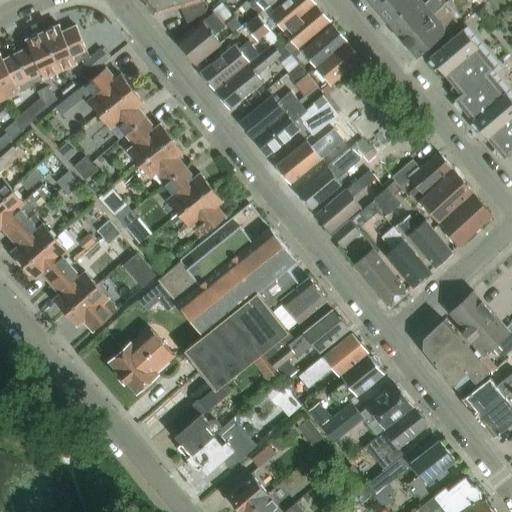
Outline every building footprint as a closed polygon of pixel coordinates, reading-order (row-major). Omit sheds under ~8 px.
[(143,0),(155,14),(181,6),(187,25),(207,13),(202,0),(143,0)] [(251,5),(258,14),(259,15),(271,4),(276,0),(256,0),(257,0),(251,5)] [(284,31),(316,5),(311,0),(288,0),(277,10),(271,4),(259,15),(267,24),(273,19),(284,31)] [(389,24),(415,0),(382,0),(375,7),(389,24)] [(403,41),(443,6),(438,0),(431,0),(434,2),(428,7),(422,0),(415,0),(389,24),(403,41)] [(316,5),(284,31),(291,40),(297,47),(298,48),(329,22),(316,5)] [(443,6),(403,41),(418,58),(448,31),(439,20),(445,16),(448,19),(452,16),(443,6)] [(215,13),(187,36),(186,35),(178,42),(196,64),(222,44),(215,35),(226,27),(223,22),(215,13)] [(248,23),(245,25),(258,40),(271,30),(266,25),(267,24),(259,15),(258,14),(248,23)] [(235,18),(229,23),(234,31),(241,25),(235,18)] [(60,71),(78,63),(90,57),(77,26),(64,33),(60,25),(43,34),(60,71)] [(317,68),(348,41),(334,25),(303,51),(317,68)] [(496,67),(465,29),(432,57),(462,94),(456,99),(505,157),(511,151),(511,98),(490,72),(496,67)] [(45,78),(60,71),(43,34),(27,41),(30,47),(17,55),(32,85),(45,78)] [(291,40),(284,46),(290,53),(291,52),(295,58),(300,53),(296,48),(297,47),(291,40)] [(348,41),(317,68),(331,85),(363,58),(348,41)] [(262,83),(257,76),(282,56),(273,45),(249,64),(216,90),(231,108),(262,83)] [(216,90),(249,64),(235,46),(202,73),(216,90)] [(102,48),(84,63),(92,72),(110,58),(102,48)] [(32,85),(17,55),(6,60),(1,54),(0,54),(0,89),(6,99),(32,85)] [(299,65),(290,73),(297,82),(307,74),(299,65)] [(100,115),(133,88),(122,74),(116,79),(107,68),(80,89),(85,96),(100,115)] [(45,109),(55,99),(44,86),(33,94),(39,101),(45,109)] [(126,135),(147,118),(138,107),(145,102),(133,88),(100,115),(111,129),(118,124),(126,135)] [(255,139),(300,103),(291,92),(277,104),(272,98),(241,122),(255,139)] [(300,103),(255,139),(268,156),(306,126),(313,135),(338,115),(323,97),(306,111),(300,103)] [(68,98),(58,106),(64,113),(73,105),(68,98)] [(22,131),(35,121),(33,118),(45,109),(39,101),(14,121),(22,131)] [(140,164),(173,137),(162,124),(156,129),(147,118),(126,135),(135,145),(128,150),(140,164)] [(277,165),(292,183),(344,141),(335,129),(312,148),(307,142),(277,165)] [(0,142),(0,150),(1,152),(14,141),(9,135),(0,142)] [(166,184),(186,168),(178,157),(184,152),(173,137),(140,164),(151,178),(157,173),(166,184)] [(363,140),(351,149),(359,159),(371,149),(363,140)] [(68,143),(59,150),(68,160),(76,153),(68,143)] [(0,202),(13,190),(0,174),(22,156),(14,147),(0,158),(0,202)] [(359,159),(351,149),(299,193),(313,209),(341,185),(337,179),(360,160),(359,159)] [(425,195),(454,171),(439,153),(421,169),(414,160),(393,178),(396,181),(402,188),(412,180),(417,186),(425,195)] [(370,169),(383,184),(393,176),(390,173),(380,160),(370,169)] [(91,167),(87,162),(86,161),(75,171),(80,176),(91,167)] [(85,183),(96,173),(91,167),(80,176),(85,183)] [(179,214),(213,187),(201,173),(195,178),(186,168),(166,184),(175,195),(168,200),(179,214)] [(331,232),(349,217),(361,207),(353,198),(377,178),(370,171),(317,215),(331,232)] [(442,222),(475,195),(454,171),(425,195),(421,198),(442,222)] [(70,172),(58,183),(64,189),(75,179),(70,172)] [(81,185),(75,179),(64,189),(69,195),(81,185)] [(394,196),(402,188),(396,181),(374,200),(388,216),(401,204),(394,196)] [(29,219),(55,197),(44,184),(23,202),(13,190),(0,202),(0,225),(10,236),(29,219)] [(417,186),(410,192),(418,201),(421,198),(425,195),(417,186)] [(179,214),(182,217),(200,239),(227,218),(218,206),(224,201),(213,187),(179,214)] [(475,195),(442,222),(462,245),(494,216),(475,195)] [(119,222),(130,212),(126,208),(115,217),(119,222)] [(130,212),(119,222),(126,230),(137,220),(130,212)] [(410,216),(409,217),(400,224),(436,267),(453,252),(427,221),(420,227),(410,216)] [(362,229),(353,218),(353,217),(333,234),(343,245),(362,229)] [(38,229),(29,219),(10,236),(19,247),(14,251),(25,265),(56,237),(44,224),(38,229)] [(111,220),(99,231),(104,237),(116,227),(111,220)] [(116,227),(104,237),(110,244),(122,234),(116,227)] [(165,275),(160,279),(206,335),(186,351),(218,388),(219,389),(226,383),(253,361),(263,353),(289,333),(269,309),(298,285),(286,271),(298,262),(269,227),(252,241),(242,228),(188,271),(181,261),(165,275)] [(431,272),(394,229),(385,238),(394,249),(387,255),(413,287),(431,272)] [(89,234),(80,242),(87,250),(96,242),(89,234)] [(52,284),(71,266),(62,256),(67,251),(56,237),(25,265),(37,278),(42,273),(52,284)] [(392,307),(409,293),(373,249),(356,263),(392,307)] [(138,253),(123,265),(130,274),(145,261),(138,253)] [(158,264),(164,270),(172,263),(166,257),(158,264)] [(67,312),(98,286),(86,272),(80,277),(71,266),(52,284),(61,295),(56,299),(67,312)] [(300,323),(328,299),(311,278),(282,301),(300,323)] [(98,286),(67,312),(79,326),(84,321),(94,332),(116,313),(125,302),(115,291),(108,298),(98,286)] [(474,292),(462,303),(498,343),(508,334),(510,332),(511,331),(475,291),(474,292)] [(462,303),(447,316),(483,356),(480,359),(491,371),(496,367),(485,354),(492,348),(498,355),(503,350),(498,343),(462,303)] [(263,353),(253,361),(266,377),(271,384),(281,376),(276,370),(277,369),(289,360),(296,354),(299,357),(315,344),(320,351),(348,328),(333,310),(295,341),(289,333),(263,353)] [(425,339),(424,348),(424,349),(450,381),(454,385),(467,373),(474,380),(477,384),(489,373),(491,371),(480,359),(445,320),(444,321),(425,339)] [(174,356),(159,340),(151,330),(133,346),(131,344),(111,362),(137,392),(157,374),(156,372),(174,356)] [(340,374),(342,373),(367,353),(352,334),(300,376),(309,388),(334,367),(340,374)] [(367,353),(342,373),(347,380),(329,395),(339,407),(357,393),(358,395),(384,374),(367,353)] [(480,418),(511,392),(511,374),(497,387),(490,378),(464,398),(480,418)] [(210,393),(199,402),(208,412),(232,390),(226,383),(219,389),(218,388),(211,394),(210,393)] [(387,430),(415,408),(396,385),(369,406),(387,430)] [(511,392),(480,418),(495,437),(511,423),(511,392)] [(287,394),(279,401),(291,414),(299,407),(287,394)] [(203,416),(208,412),(207,411),(199,401),(195,404),(183,414),(191,424),(192,424),(200,417),(202,415),(203,416)] [(335,440),(366,417),(354,402),(323,425),(335,440)] [(387,430),(386,431),(399,447),(428,425),(415,408),(387,430)] [(200,417),(177,437),(183,443),(179,447),(189,459),(214,436),(219,432),(220,426),(216,421),(210,421),(209,422),(203,416),(202,415),(200,417)] [(214,436),(189,459),(200,471),(203,467),(209,473),(223,460),(231,469),(258,445),(234,418),(221,430),(219,432),(214,436)] [(309,418),(298,426),(305,435),(316,427),(309,418)] [(381,435),(367,447),(372,454),(379,462),(384,469),(404,454),(399,447),(386,431),(381,435)] [(413,468),(416,466),(421,473),(409,483),(411,486),(408,489),(415,498),(418,495),(421,499),(452,476),(443,465),(453,458),(442,443),(427,454),(421,447),(406,458),(413,468)] [(253,460),(259,468),(277,453),(271,446),(253,460)] [(399,459),(370,481),(380,493),(409,471),(399,459)] [(349,467),(337,477),(349,491),(361,481),(349,467)] [(241,511),(247,511),(269,494),(253,474),(227,495),(241,511)] [(449,511),(462,511),(482,496),(482,493),(475,486),(471,485),(465,477),(437,497),(420,510),(421,511),(437,511),(445,506),(449,511)] [(284,511),(269,494),(247,511),(284,511)] [(495,511),(482,496),(462,511),(495,511)]
